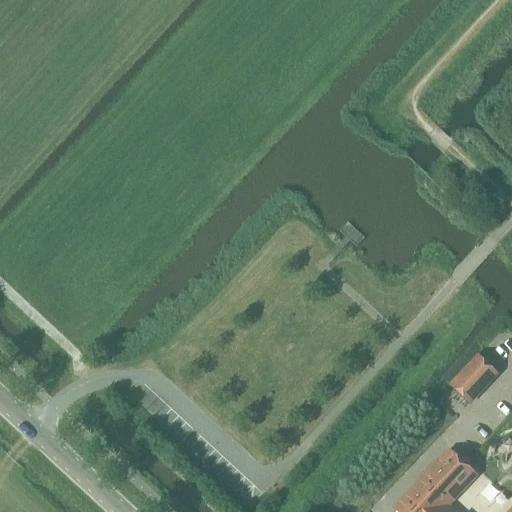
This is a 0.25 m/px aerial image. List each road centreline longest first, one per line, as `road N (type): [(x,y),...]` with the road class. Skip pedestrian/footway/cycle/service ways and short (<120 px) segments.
road 1 (unknown): [(426,128),(414,89),(497,0)]
road 2 (tertiary): [(119,511),(0,402)]
